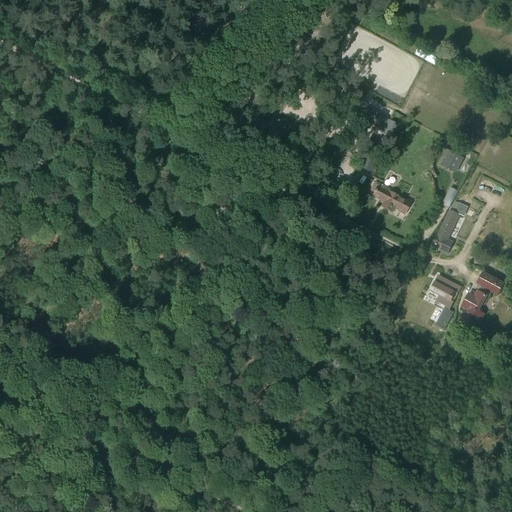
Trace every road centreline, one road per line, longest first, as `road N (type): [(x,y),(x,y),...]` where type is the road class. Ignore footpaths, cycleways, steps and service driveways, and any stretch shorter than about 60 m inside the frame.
road 1 (track): [(0,387),(241,511)]
road 2 (track): [(0,17),(182,103)]
road 3 (track): [(182,103),(285,0)]
